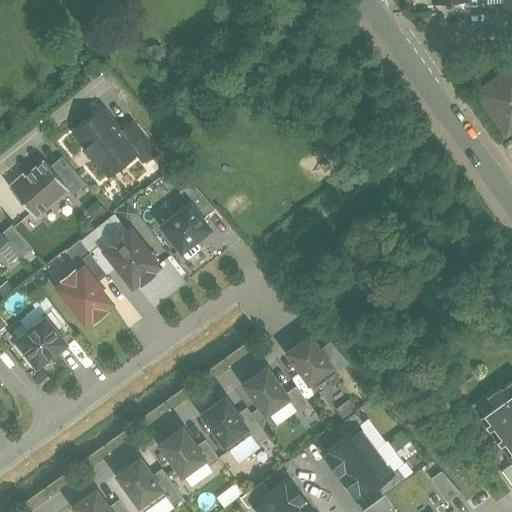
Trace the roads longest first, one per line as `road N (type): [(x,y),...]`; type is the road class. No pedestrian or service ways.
road 1 (residential): [(52,423),(250,277),(291,332),(44,511)]
road 2 (tertiary): [(511,202),(367,0)]
road 3 (residential): [(0,164),(118,71)]
